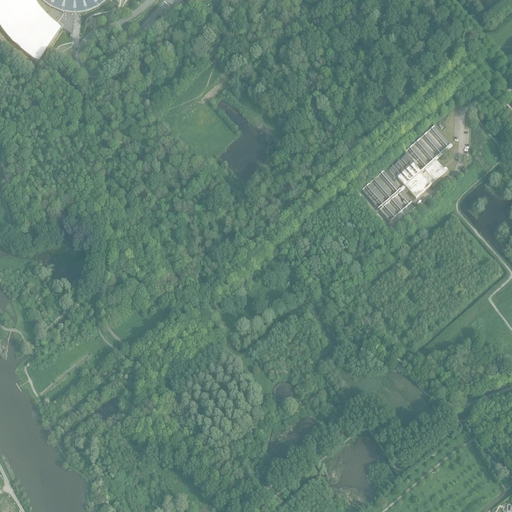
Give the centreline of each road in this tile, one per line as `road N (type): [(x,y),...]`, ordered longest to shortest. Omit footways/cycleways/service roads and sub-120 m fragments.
road 1 (unknown): [(17,132),(12,153),(28,200),(44,207),(104,200),(141,221),(160,199),(141,194),(105,140),(126,141),(150,122),(213,193),(227,228),(258,251)]
road 2 (unknown): [(284,261),(323,283),(372,344),(437,383),(481,398)]
road 3 (unknown): [(169,0),(89,76),(79,63),(88,46),(150,0)]
road 4 (unknown): [(253,0),(223,55),(150,122)]
